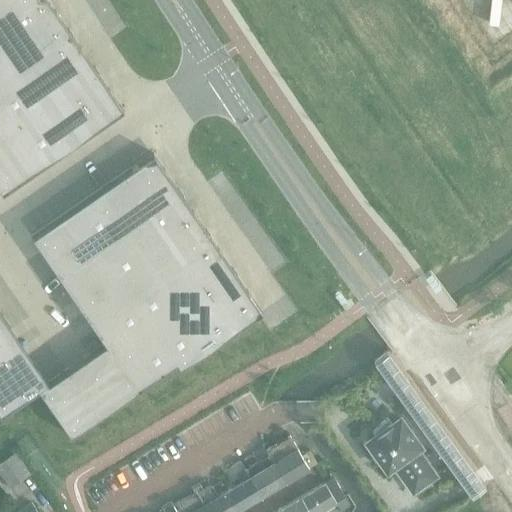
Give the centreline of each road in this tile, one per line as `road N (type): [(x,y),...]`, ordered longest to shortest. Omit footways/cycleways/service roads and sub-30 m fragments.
road 1 (tertiary): [(208,73),(433,387)]
road 2 (tertiary): [(449,375),(224,62)]
road 3 (unclassified): [(147,116),(272,297)]
road 4 (residential): [(117,511),(280,414)]
road 5 (unclassified): [(0,216),(147,116)]
road 6 (unclassified): [(67,0),(147,116)]
road 7 (tertiary): [(433,387),(511,496)]
road 8 (unclassified): [(0,241),(73,347)]
